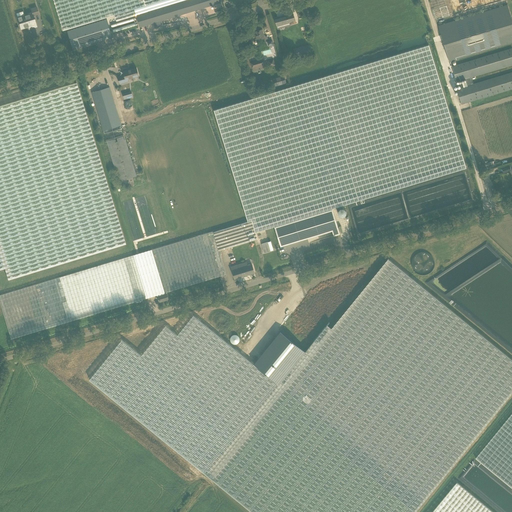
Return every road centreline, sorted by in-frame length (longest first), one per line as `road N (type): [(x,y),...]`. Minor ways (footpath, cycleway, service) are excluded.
road 1 (unclassified): [(0,361),(511,205)]
road 2 (tertiary): [(0,86),(287,0)]
road 3 (unknown): [(426,0),(488,212)]
